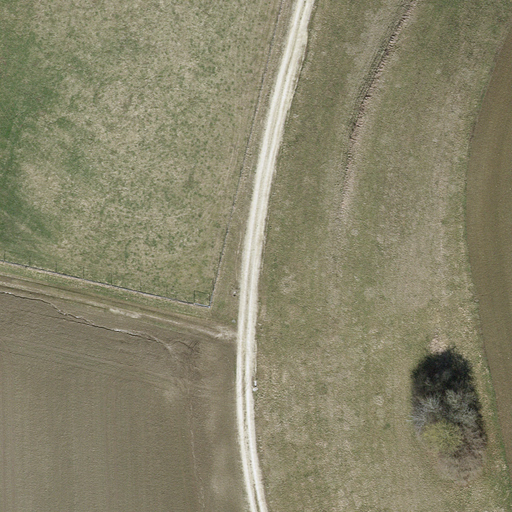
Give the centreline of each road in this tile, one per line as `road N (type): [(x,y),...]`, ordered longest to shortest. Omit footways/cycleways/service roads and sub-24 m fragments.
road 1 (track): [(261,511),(243,412),(245,338),(265,167),(305,0)]
road 2 (track): [(0,286),(245,338)]
